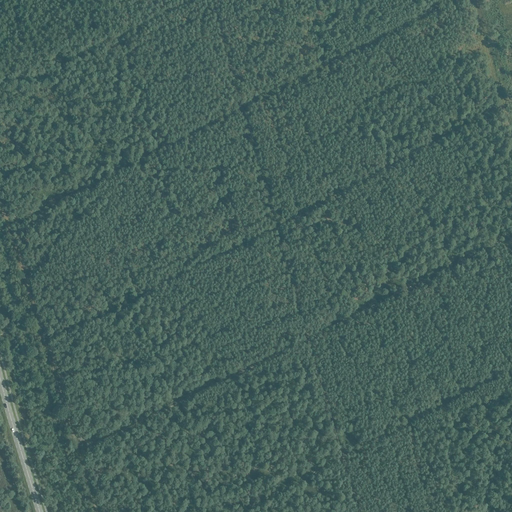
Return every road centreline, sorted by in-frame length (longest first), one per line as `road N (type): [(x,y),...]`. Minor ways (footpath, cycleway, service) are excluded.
road 1 (track): [(211,0),(358,511)]
road 2 (track): [(0,202),(95,511)]
road 3 (track): [(469,0),(511,138)]
road 4 (primary): [(39,511),(0,379)]
